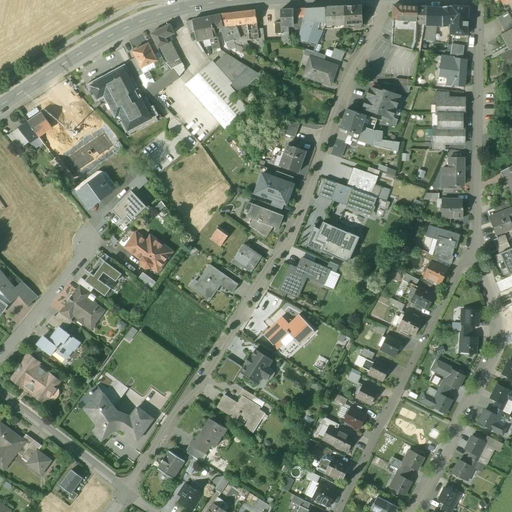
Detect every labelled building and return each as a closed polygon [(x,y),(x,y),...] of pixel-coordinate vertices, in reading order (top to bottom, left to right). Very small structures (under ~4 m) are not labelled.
[(361,6),(344,7),(344,25),(343,28),(348,28),(348,26),(354,25),(355,28),(359,28),(362,24),(361,6)] [(417,7),(394,6),(393,20),(399,20),(399,24),(416,24),(417,7)] [(443,8),(426,7),(425,25),(436,26),(439,26),(442,26),(450,26),(451,7),(451,6),(443,8)] [(344,7),(325,8),(325,26),(324,29),(332,29),(332,25),(344,25),(344,7)] [(426,7),(417,7),(416,24),(423,25),(425,25),(426,7)] [(468,8),(451,7),(450,26),(449,34),(466,35),(468,8)] [(325,8),(306,9),(301,29),(322,32),(324,29),(325,26),(325,8)] [(305,9),(293,10),(293,26),(293,28),(300,29),(305,9)] [(293,10),(280,10),(280,23),(281,26),(288,26),(293,26),(293,10)] [(255,11),(220,15),(223,27),(228,27),(234,41),(241,39),(240,38),(236,26),(247,24),(256,23),(255,11)] [(511,20),(508,13),(497,18),(505,35),(511,31),(511,20)] [(220,15),(211,17),(213,29),(214,29),(220,28),(223,27),(220,15)] [(211,17),(189,21),(191,27),(193,27),(196,40),(197,41),(210,38),(216,37),(214,29),(213,29),(211,17)] [(416,24),(399,24),(399,20),(393,20),(392,45),(412,51),(416,40),(416,38),(416,35),(416,24)] [(256,23),(247,24),(249,41),(258,40),(256,23)] [(170,25),(150,35),(156,47),(157,49),(168,44),(165,38),(168,37),(174,34),(170,25)] [(425,25),(423,25),(422,36),(421,40),(433,42),(436,26),(425,25)] [(228,27),(223,27),(220,28),(226,44),(234,41),(228,27)] [(322,32),(301,29),(296,47),(305,49),(314,52),(322,32)] [(511,31),(505,35),(503,36),(508,46),(511,51),(503,55),(502,56),(508,66),(511,64),(511,31)] [(245,36),(240,38),(241,39),(234,41),(235,44),(241,47),(248,44),(245,36)] [(168,44),(157,49),(159,53),(163,61),(166,63),(171,70),(179,65),(176,59),(179,58),(168,37),(165,38),(168,44)] [(216,37),(210,38),(211,42),(213,50),(217,49),(220,48),(218,37),(216,37)] [(234,41),(226,44),(228,51),(235,49),(236,48),(235,44),(234,41)] [(148,44),(132,52),(135,58),(141,69),(157,61),(154,55),(151,50),(148,44)] [(241,47),(235,44),(236,48),(235,49),(241,53),(244,49),(241,47)] [(464,46),(452,44),(451,51),(463,53),(464,46)] [(508,46),(500,51),(503,55),(511,51),(508,46)] [(345,52),(334,48),(330,58),(341,61),(345,52)] [(314,52),(305,49),(303,55),(310,57),(324,62),(326,56),(314,52)] [(463,53),(451,51),(450,58),(456,59),(462,59),(463,53)] [(163,61),(159,53),(154,55),(157,61),(141,69),(143,72),(142,73),(143,74),(166,63),(163,61)] [(260,75),(227,54),(215,65),(232,83),(244,72),(252,81),(260,75)] [(450,58),(441,56),(439,70),(447,71),(446,85),(452,86),(456,59),(450,58)] [(324,62),(310,57),(304,76),(330,85),(337,66),(324,62)] [(135,58),(130,61),(135,71),(136,71),(141,69),(135,58)] [(462,59),(456,59),(452,86),(464,87),(466,60),(462,59)] [(232,83),(215,65),(211,63),(185,85),(226,131),(249,111),(247,108),(240,101),(238,97),(236,96),(237,95),(229,86),(232,83)] [(138,89),(125,64),(108,73),(108,74),(103,76),(86,85),(95,102),(103,98),(118,125),(121,124),(126,133),(128,132),(130,134),(157,120),(156,117),(158,116),(153,106),(151,107),(146,97),(140,100),(135,91),(138,89)] [(179,65),(171,70),(172,70),(178,77),(185,69),(182,64),(179,65)] [(172,70),(146,89),(153,96),(178,78),(178,77),(172,70)] [(232,83),(229,86),(237,95),(238,94),(252,81),(244,72),(232,83)] [(413,81),(396,79),(395,85),(413,87),(413,81)] [(385,94),(370,89),(367,99),(394,108),(399,96),(386,92),(385,94)] [(248,94),(240,101),(247,108),(250,105),(249,103),(253,100),(248,94)] [(394,108),(367,99),(364,108),(384,115),(391,118),(394,108)] [(464,99),(436,99),(436,114),(438,114),(462,114),(464,114),(464,99)] [(366,116),(347,110),(346,111),(344,117),(340,129),(350,132),(353,133),(359,135),(362,127),(366,116)] [(42,113),(28,122),(38,137),(44,133),(52,127),(42,113)] [(462,114),(438,114),(438,128),(438,129),(462,129),(462,114)] [(391,118),(384,115),(382,121),(395,126),(397,120),(391,118)] [(28,122),(18,129),(30,143),(38,137),(28,122)] [(300,124),(288,122),(280,132),(295,138),(300,124)] [(375,131),(362,127),(359,135),(353,133),(350,141),(357,143),(358,141),(374,146),(375,140),(382,141),(383,132),(376,131),(375,131)] [(462,129),(438,129),(438,128),(433,128),(433,144),(464,144),(464,129),(462,129)] [(350,132),(340,129),(336,140),(346,143),(350,132)] [(44,133),(38,137),(41,141),(44,145),(50,141),(44,133)] [(41,141),(34,148),(41,154),(43,152),(47,149),(44,145),(41,141)] [(60,154),(50,141),(44,145),(47,149),(54,159),(60,154)] [(393,143),(382,141),(381,148),(391,151),(393,143)] [(305,151),(287,145),(284,153),(282,152),(280,156),(275,154),(272,164),(298,173),(305,151)] [(464,157),(450,157),(450,167),(443,167),(442,188),(456,188),(456,185),(463,185),(464,157)] [(511,166),(501,172),(504,179),(505,178),(511,195),(511,166)] [(380,171),(369,167),(366,173),(378,177),(380,171)] [(366,173),(353,168),(346,187),(377,198),(381,189),(380,188),(380,189),(374,187),(378,177),(366,173)] [(293,178),(276,172),(274,178),(291,184),(293,178)] [(131,184),(136,189),(146,179),(142,174),(131,184)] [(274,178),(263,174),(256,194),(264,197),(273,200),(284,204),(286,205),(293,185),(291,184),(274,178)] [(112,192),(100,176),(89,184),(77,193),(89,209),(89,208),(88,207),(100,198),(101,199),(112,192)] [(346,187),(324,179),(318,196),(363,212),(371,214),(373,206),(374,207),(377,198),(346,187)] [(86,180),(74,189),(77,193),(89,184),(86,180)] [(131,221),(146,207),(131,191),(111,210),(121,222),(127,217),(131,221)] [(376,206),(385,209),(388,201),(379,197),(376,206)] [(462,200),(442,199),(442,216),(450,216),(450,218),(463,218),(463,208),(462,208),(462,200)] [(284,204),(273,200),(271,206),(282,210),(284,204)] [(494,209),(495,213),(511,207),(510,204),(494,209)] [(283,217),(252,205),(248,216),(253,219),(249,225),(266,237),(273,226),(275,224),(280,226),(283,217)] [(506,211),(489,217),(495,235),(511,228),(511,225),(510,220),(506,211)] [(313,227),(305,245),(321,253),(322,252),(348,263),(359,237),(348,232),(348,233),(323,222),(320,230),(313,227)] [(460,235),(429,226),(426,237),(433,239),(428,253),(432,256),(433,251),(451,257),(452,256),(456,243),(457,243),(460,235)] [(229,234),(218,227),(210,239),(221,246),(229,234)] [(146,241),(136,233),(126,248),(136,255),(146,241)] [(146,241),(136,255),(142,259),(141,261),(141,266),(145,269),(150,268),(151,267),(158,272),(172,252),(150,236),(146,241)] [(505,236),(493,240),(496,247),(507,242),(505,236)] [(507,242),(496,247),(499,254),(511,249),(507,242)] [(261,257),(243,245),(233,260),(251,272),(261,257)] [(511,248),(511,249),(499,254),(495,256),(498,263),(503,261),(506,268),(501,270),(503,276),(508,273),(510,276),(511,275),(511,248)] [(451,257),(433,251),(432,256),(441,260),(451,265),(453,257),(452,256),(451,257)] [(302,259),(297,270),(291,267),(280,291),(297,299),(308,275),(317,279),(317,280),(318,281),(318,279),(325,282),(330,271),(302,259)] [(105,261),(94,276),(90,273),(85,281),(84,281),(94,289),(105,297),(111,289),(99,280),(104,273),(116,282),(118,279),(119,279),(120,278),(119,277),(122,274),(109,264),(105,261)] [(448,269),(431,261),(424,276),(440,284),(448,269)] [(222,274),(209,265),(197,283),(200,285),(196,292),(209,301),(220,285),(232,293),(238,285),(222,274)] [(241,280),(226,269),(222,274),(238,285),(241,280)] [(0,272),(0,313),(8,303),(18,295),(15,291),(0,272)] [(419,281),(406,274),(403,280),(408,283),(415,287),(416,286),(419,281)] [(94,289),(84,281),(85,281),(81,278),(77,283),(81,286),(91,293),(94,289)] [(403,280),(395,295),(411,302),(411,301),(402,297),(408,283),(403,280)] [(37,296),(24,283),(15,291),(18,295),(26,304),(37,296)] [(415,287),(408,283),(402,297),(411,301),(418,287),(416,286),(415,287)] [(91,293),(81,286),(77,291),(78,292),(87,298),(91,293)] [(435,295),(418,287),(411,301),(411,302),(427,310),(435,295)] [(87,298),(78,292),(74,298),(72,296),(67,302),(70,304),(66,309),(65,310),(74,316),(78,319),(79,317),(85,322),(84,323),(85,324),(85,326),(90,329),(92,329),(95,325),(94,324),(104,311),(96,305),(96,304),(94,303),(93,303),(87,298)] [(404,305),(393,300),(392,302),(390,306),(401,312),(404,305)] [(74,316),(65,310),(66,309),(64,308),(60,313),(70,320),(74,316)] [(478,312),(464,311),(464,317),(461,317),(460,325),(471,326),(477,326),(478,312)] [(60,313),(59,312),(56,317),(68,327),(72,322),(60,313)] [(405,312),(398,327),(414,335),(422,321),(405,312)] [(314,330),(299,315),(289,324),(282,317),(263,335),(274,346),(288,333),(289,334),(290,333),(300,344),(314,330)] [(56,317),(54,316),(49,322),(58,329),(59,327),(65,331),(68,327),(56,317)] [(386,328),(376,323),(373,329),(383,335),(386,328)] [(131,326),(126,338),(132,341),(137,329),(131,326)] [(65,331),(59,327),(58,329),(49,341),(43,337),(37,345),(51,356),(54,351),(66,360),(73,350),(74,351),(80,342),(73,337),(72,338),(69,336),(70,335),(65,331)] [(402,343),(387,336),(380,349),(395,356),(402,343)] [(470,338),(459,338),(459,347),(462,347),(461,352),(475,353),(476,339),(470,338)] [(374,354),(364,349),(361,355),(371,360),(374,354)] [(255,350),(251,356),(249,355),(243,364),(245,365),(240,373),(257,384),(261,377),(267,380),(273,371),(268,367),(272,361),(255,350)] [(41,363),(28,354),(20,365),(22,366),(11,380),(22,388),(23,387),(34,395),(32,396),(44,404),(49,397),(51,398),(53,398),(54,397),(56,395),(56,393),(56,391),(55,389),(61,382),(49,373),(48,374),(38,367),(41,363)] [(242,368),(227,358),(217,373),(233,383),(242,368)] [(373,363),(366,359),(361,368),(369,372),(373,363)] [(389,368),(374,361),(373,363),(369,372),(368,374),(383,381),(389,368)] [(449,368),(436,361),(431,370),(438,373),(438,371),(445,375),(448,369),(449,369),(449,368)] [(511,361),(510,361),(503,374),(508,377),(511,378),(511,361)] [(449,369),(448,369),(445,375),(442,382),(451,387),(456,390),(463,376),(449,369)] [(361,377),(350,372),(347,378),(358,383),(361,377)] [(114,408),(128,389),(106,373),(96,385),(104,394),(114,408)] [(451,387),(442,382),(439,387),(448,392),(451,387)] [(377,392),(363,384),(356,397),(371,405),(377,392)] [(511,392),(497,385),(491,399),(496,401),(506,406),(509,400),(511,401),(511,392)] [(448,392),(439,387),(437,393),(446,398),(448,392)] [(254,397),(242,389),(239,395),(241,396),(242,396),(251,402),(254,397)] [(446,398),(437,393),(434,399),(430,406),(444,414),(451,400),(446,398)] [(104,394),(97,399),(96,402),(97,404),(89,410),(99,424),(94,431),(105,439),(113,427),(115,426),(117,425),(119,425),(121,425),(124,427),(122,430),(137,441),(153,419),(137,408),(130,417),(128,415),(125,415),(123,415),(122,413),(120,412),(118,411),(117,412),(114,408),(104,394)] [(347,399),(336,394),(333,400),(343,406),(347,399)] [(434,399),(424,394),(420,401),(430,406),(434,399)] [(251,402),(242,396),(241,396),(237,403),(224,395),(216,408),(236,420),(240,415),(248,420),(244,427),(252,433),(265,413),(259,410),(260,407),(251,402)] [(506,406),(496,401),(493,407),(503,412),(506,406)] [(349,411),(342,407),(338,415),(345,419),(349,411)] [(503,412),(493,407),(491,412),(500,417),(503,412)] [(366,415),(351,408),(349,411),(345,419),(344,421),(359,428),(366,415)] [(491,412),(485,410),(478,423),(493,431),(497,423),(500,417),(491,412)] [(339,425),(323,417),(320,422),(329,427),(329,426),(336,430),(339,425)] [(224,428),(210,419),(197,441),(204,445),(206,441),(209,443),(210,442),(214,444),(213,446),(216,447),(217,445),(216,445),(221,435),(222,436),(226,430),(224,428)] [(23,439),(1,423),(0,423),(0,447),(4,450),(0,454),(0,467),(4,471),(18,453),(23,456),(22,458),(28,463),(30,462),(32,463),(30,467),(41,475),(52,460),(38,451),(42,446),(27,434),(23,439)] [(506,428),(497,423),(493,431),(503,435),(506,428)] [(336,430),(329,426),(329,427),(323,439),(347,452),(354,439),(336,430)] [(484,442),(472,436),(465,449),(470,452),(480,456),(483,449),(481,448),(484,443),(484,442)] [(503,444),(487,436),(484,442),(484,443),(500,451),(503,444)] [(197,441),(193,439),(189,445),(200,451),(202,447),(204,445),(197,441)] [(188,454),(176,446),(171,453),(184,461),(188,454)] [(332,451),(323,447),(321,451),(322,456),(327,454),(330,455),(332,451)] [(171,453),(168,451),(157,469),(173,479),(184,461),(171,453)] [(423,457),(411,451),(408,457),(406,456),(402,463),(411,468),(416,470),(423,457)] [(480,456),(470,452),(467,458),(477,463),(480,456)] [(350,466),(330,456),(330,455),(327,454),(322,456),(323,458),(321,459),(316,468),(317,470),(325,474),(327,474),(342,481),(350,466)] [(194,458),(188,468),(193,471),(199,462),(194,458)] [(477,463),(467,458),(465,463),(474,467),(477,463)] [(465,463),(459,460),(453,473),(465,479),(468,474),(470,475),(474,467),(465,463)] [(411,468),(402,463),(399,469),(408,474),(411,468)] [(408,474),(399,469),(396,474),(406,479),(408,474)] [(73,492),(83,479),(71,471),(60,487),(71,495),(73,492)] [(320,477),(309,471),(306,478),(316,483),(320,477)] [(406,479),(396,474),(392,482),(395,483),(392,489),(404,495),(411,481),(406,479)] [(223,476),(214,490),(220,494),(229,480),(223,476)] [(336,491),(320,483),(312,498),(329,506),(336,491)] [(202,495),(185,484),(181,491),(184,493),(178,502),(192,511),(202,495)] [(457,493),(445,487),(438,500),(443,503),(453,508),(457,500),(454,499),(457,493)] [(78,496),(73,492),(71,495),(69,497),(74,501),(78,496)] [(310,504),(294,496),(291,502),(300,507),(307,510),(310,504)] [(395,511),(398,507),(377,497),(370,511),(372,511),(395,511)] [(223,501),(217,498),(213,504),(212,503),(206,511),(225,511),(219,508),(223,501)] [(8,511),(10,511),(0,503),(0,511),(8,511)] [(450,511),(453,508),(443,503),(440,510),(444,511),(450,511)]
